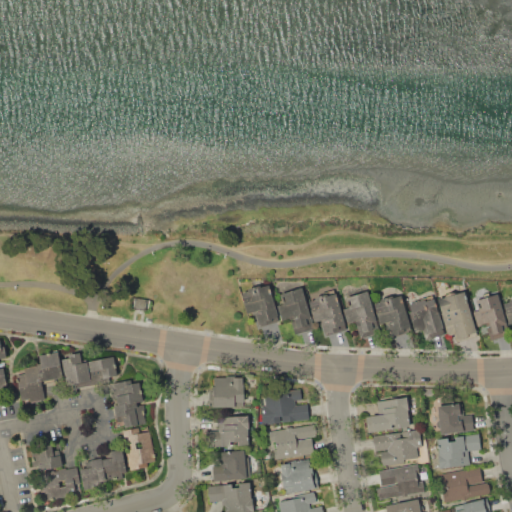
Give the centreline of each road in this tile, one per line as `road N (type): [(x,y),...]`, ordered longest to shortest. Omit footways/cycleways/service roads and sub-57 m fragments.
road 1 (residential): [(0,316),(295,363),(511,370)]
road 2 (residential): [(66,414),(74,447),(104,443),(95,398),(0,433)]
road 3 (residential): [(186,345),(182,478),(169,494),(115,511)]
road 4 (residential): [(340,367),(360,511)]
